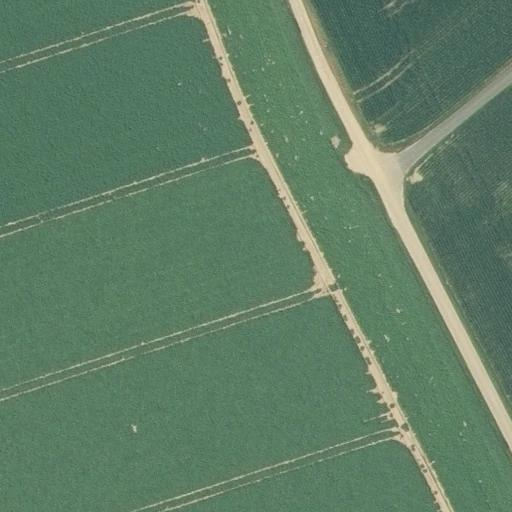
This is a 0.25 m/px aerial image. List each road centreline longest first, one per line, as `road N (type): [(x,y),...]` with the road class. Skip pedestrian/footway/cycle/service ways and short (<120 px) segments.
road 1 (track): [(511,432),(385,183),(511,75)]
road 2 (track): [(385,183),(321,66),(297,0)]
